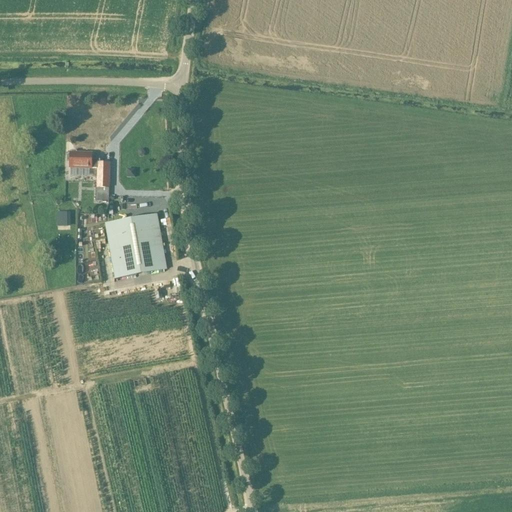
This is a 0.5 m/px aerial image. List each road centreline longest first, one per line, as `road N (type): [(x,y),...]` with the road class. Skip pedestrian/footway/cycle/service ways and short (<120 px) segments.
road 1 (unclassified): [(252,511),(194,261),(181,86)]
road 2 (track): [(187,43),(222,35),(496,73),(498,101),(511,104)]
road 3 (unclassified): [(181,86),(0,81)]
